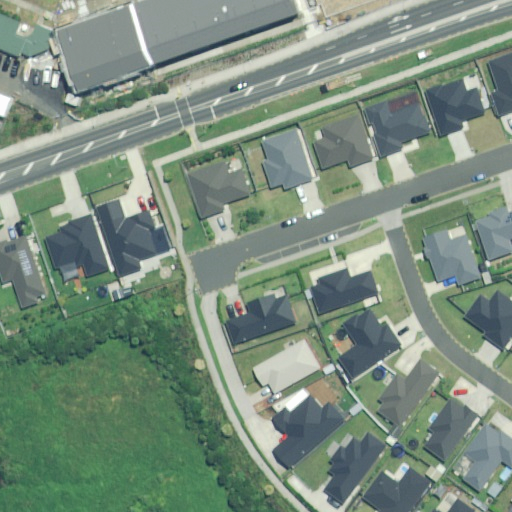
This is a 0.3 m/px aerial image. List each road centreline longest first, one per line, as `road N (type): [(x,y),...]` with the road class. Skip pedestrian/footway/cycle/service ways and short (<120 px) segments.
road 1 (secondary): [(498,0),(0,177)]
road 2 (residential): [(511,397),(434,333),(382,199)]
road 3 (residential): [(382,199),(186,268)]
road 4 (residential): [(511,156),(382,199)]
